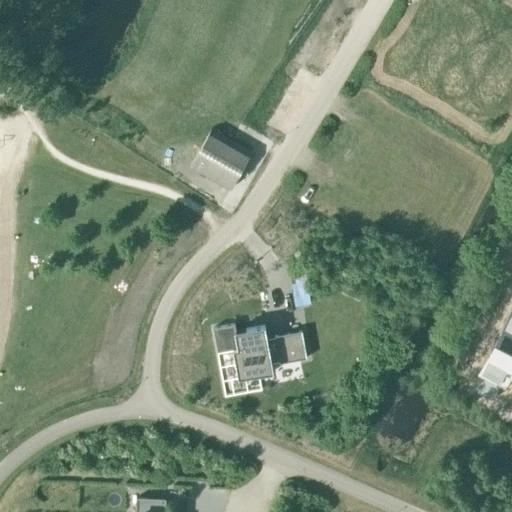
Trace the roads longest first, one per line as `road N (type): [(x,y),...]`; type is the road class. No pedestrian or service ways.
road 1 (residential): [(379,0),(252,208),(228,234)]
road 2 (residential): [(148,413),(214,429),(405,511)]
road 3 (residential): [(148,413),(162,315),(178,285),(228,234)]
road 4 (residential): [(0,473),(64,428),(148,413)]
